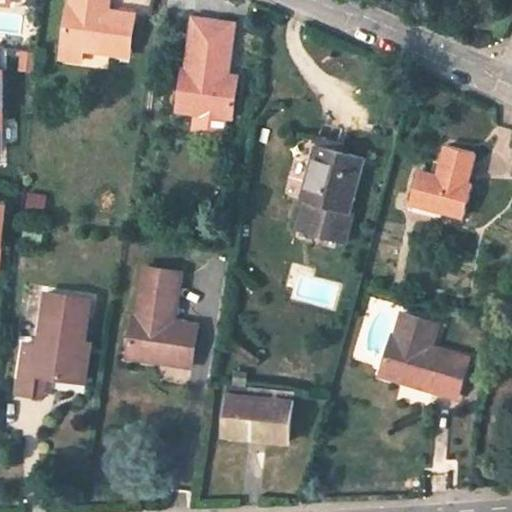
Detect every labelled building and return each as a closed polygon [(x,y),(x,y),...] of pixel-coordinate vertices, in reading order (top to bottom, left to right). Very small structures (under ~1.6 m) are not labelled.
[(86,48),(129,54),(134,15),(108,11),(102,10),(103,3),(109,4),(109,0),(73,0),(73,3),(69,2),(63,46),(86,48)] [(179,109),(233,116),(238,78),(228,77),(220,76),(221,68),(225,69),(227,51),(232,52),(236,23),(195,17),(188,68),(184,68),(179,109)] [(63,46),(61,57),(85,60),(86,48),(63,46)] [(225,69),(221,68),(220,76),(228,77),(232,52),(227,51),(225,69)] [(21,71),(33,72),(34,54),(23,53),(21,71)] [(378,94),(371,121),(393,127),(400,100),(378,94)] [(353,214),(349,213),(365,157),(317,143),(302,200),(306,201),(298,229),(346,242),(353,214)] [(448,145),(439,176),(419,170),(411,202),(465,216),(473,185),(467,183),(476,153),(448,145)] [(144,195),(138,200),(142,207),(149,203),(144,195)] [(47,200),(31,198),(29,210),(45,213),(47,200)] [(45,228),(27,225),(25,242),(44,245),(45,228)] [(174,321),(182,272),(144,266),(137,316),(135,316),(129,356),(192,366),(198,325),(174,321)] [(47,292),(39,346),(26,343),(20,392),(33,394),(36,374),(50,376),(79,381),(82,356),(78,356),(80,342),(86,343),(92,298),(47,292)] [(393,335),(381,375),(458,397),(470,359),(431,347),(439,323),(404,312),(397,336),(393,335)] [(79,381),(84,382),(91,343),(86,343),(80,342),(78,356),(82,356),(79,381)] [(33,394),(47,396),(50,376),(36,374),(33,394)] [(224,433),(290,441),(294,392),(230,382),(224,433)]
